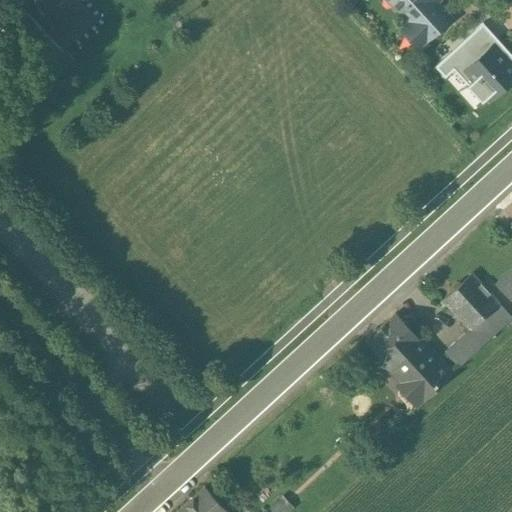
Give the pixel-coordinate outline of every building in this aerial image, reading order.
[(0,0),(0,71),(21,52),(23,55),(25,53),(32,61),(53,42),(60,48),(90,20),(71,0),(0,0)] [(388,0),(409,22),(401,30),(417,47),(426,40),(427,41),(451,19),(436,2),(438,0),(388,0)] [(490,47),(463,71),(472,81),(467,85),(482,102),(486,98),(490,101),(511,81),(511,61),(511,62),(494,43),(490,47)] [(511,270),(498,282),(511,297),(511,270)] [(471,274),(443,300),(468,327),(470,329),(472,327),(498,303),(471,274)] [(498,303),(472,327),(482,338),(509,312),(499,302),(498,303)] [(420,337),(398,312),(368,338),(391,363),(420,337)] [(482,338),(472,327),(470,329),(468,327),(447,348),(459,361),(482,338)] [(449,370),(420,337),(391,363),(420,396),(449,370)] [(229,511),(205,484),(173,511),(229,511)]
